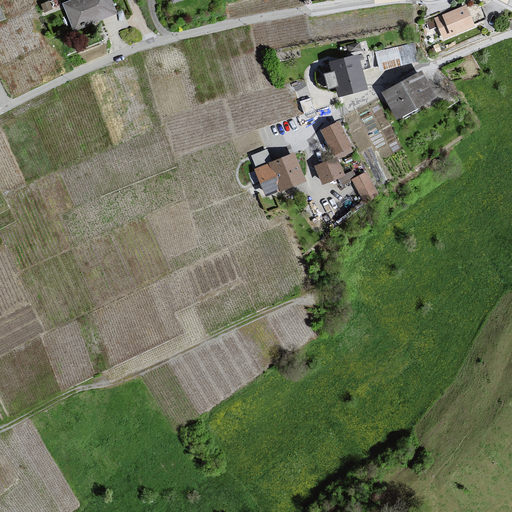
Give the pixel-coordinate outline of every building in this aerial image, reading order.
[(116,16),(109,0),(73,0),(60,5),(72,33),(116,16)] [(474,4),(435,21),(443,38),(488,19),(483,7),(474,4)] [(409,44),(374,53),(379,72),(414,63),(409,44)] [(357,56),(328,64),(338,98),(367,90),(357,56)] [(424,74),(382,97),(397,123),(439,100),(424,74)] [(338,123),(319,134),(332,158),(352,148),(338,123)] [(264,150),(249,155),(254,169),(269,164),(264,150)] [(269,164),(254,169),(265,200),(305,183),(293,155),(269,164)] [(338,158),(314,169),(322,186),(346,176),(338,158)] [(366,172),(350,182),(362,204),(379,196),(366,172)]
